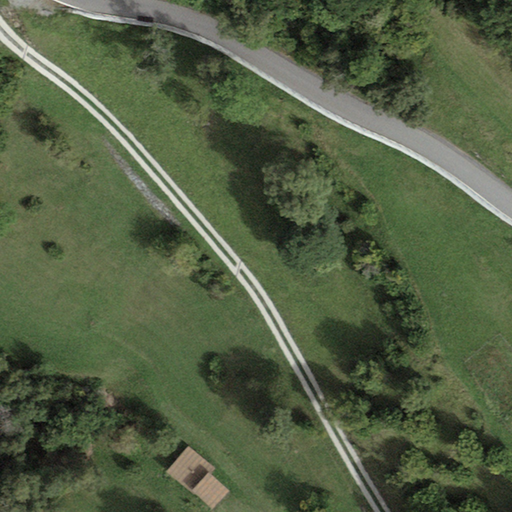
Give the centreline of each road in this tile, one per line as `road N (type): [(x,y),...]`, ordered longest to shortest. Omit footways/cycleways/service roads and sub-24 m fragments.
road 1 (track): [(384,511),(244,275),(116,127),(0,27)]
road 2 (tertiary): [(91,0),(213,29),(425,143),(511,204)]
road 3 (track): [(270,511),(177,418)]
